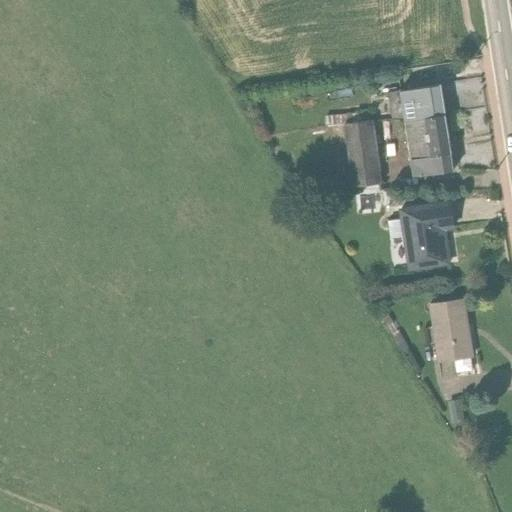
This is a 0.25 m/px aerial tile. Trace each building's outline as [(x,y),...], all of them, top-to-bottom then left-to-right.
[(439,87),(398,94),(403,124),(443,118),(439,87)] [(351,183),(380,181),(376,118),(347,120),(351,183)] [(448,148),(443,118),(403,124),(407,154),(448,148)] [(407,154),(411,180),(453,174),(448,148),(407,154)] [(396,212),(406,274),(449,267),(444,234),(453,232),(448,204),(396,212)] [(427,307),(435,365),(472,360),(463,301),(427,307)]
